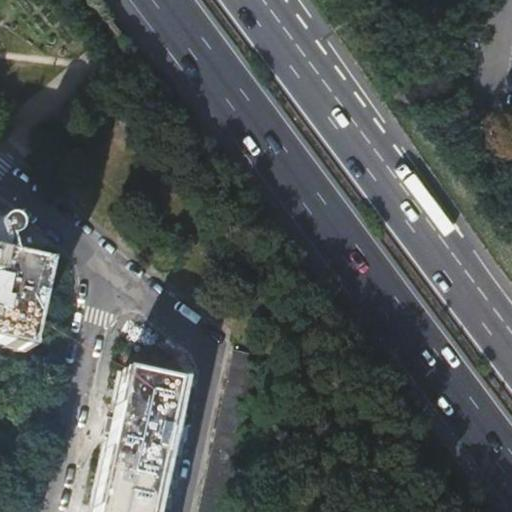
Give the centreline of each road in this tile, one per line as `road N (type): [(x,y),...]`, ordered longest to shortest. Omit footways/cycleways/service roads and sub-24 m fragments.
road 1 (motorway): [(159,0),(511,472)]
road 2 (motorway): [(511,347),(255,0)]
road 3 (residential): [(105,266),(52,511)]
road 4 (residential): [(105,266),(0,178)]
